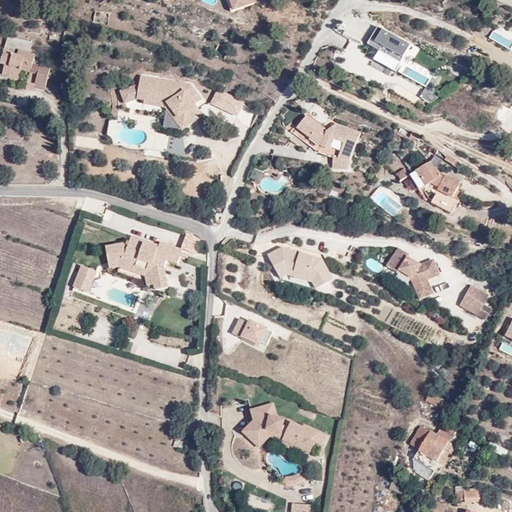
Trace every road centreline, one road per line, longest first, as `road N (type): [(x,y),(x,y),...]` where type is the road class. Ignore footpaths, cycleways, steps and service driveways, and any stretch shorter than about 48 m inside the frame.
road 1 (unclassified): [(218,511),(205,399),(218,242),(206,225),(97,187),(0,185)]
road 2 (unknown): [(210,477),(156,474),(0,404)]
road 3 (unknown): [(362,0),(431,11),(511,59)]
road 4 (unknown): [(205,399),(232,410),(241,463),(299,492)]
road 5 (unknown): [(299,71),(427,131)]
